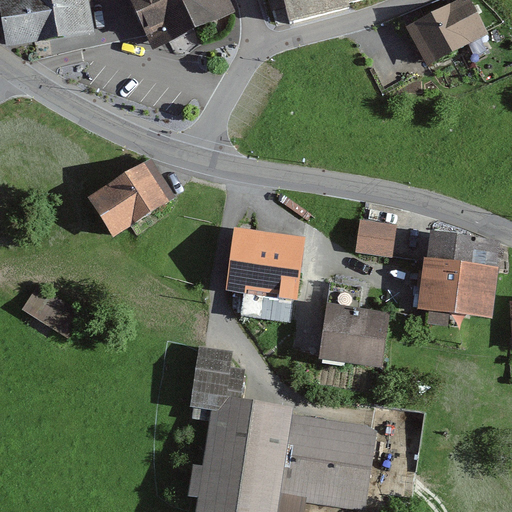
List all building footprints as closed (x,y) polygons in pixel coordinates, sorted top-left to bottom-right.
[(35,51),(27,0),(19,0),(0,2),(0,12),(6,55),(35,51)] [(27,0),(36,49),(90,40),(84,0),(27,0)] [(126,0),(152,57),(205,33),(194,9),(165,22),(154,0),(126,0)] [(154,0),(165,22),(194,9),(205,33),(237,18),(228,0),(154,0)] [(283,0),(291,26),(366,5),(370,0),(283,0)] [(466,4),(408,36),(427,71),(485,39),(466,4)] [(151,166),(87,207),(111,245),(176,204),(151,166)] [(361,219),(357,251),(392,256),(397,224),(361,219)] [(235,225),(227,287),(297,297),(305,235),(235,225)] [(433,230),(429,255),(497,265),(498,257),(504,258),(506,247),(499,247),(500,240),(433,230)] [(429,255),(425,255),(419,306),(493,314),(499,265),(497,265),(429,255)] [(364,286),(333,281),(322,354),(383,363),(390,312),(361,307),(364,286)] [(39,288),(22,315),(68,344),(85,317),(39,288)] [(191,404),(212,407),(214,394),(241,399),(246,368),(232,366),(235,350),(201,344),(191,404)] [(241,399),(214,394),(212,407),(205,460),(192,458),(187,493),(198,494),(194,511),(303,511),(305,499),(363,508),(375,430),(289,417),(291,406),(241,399)]
